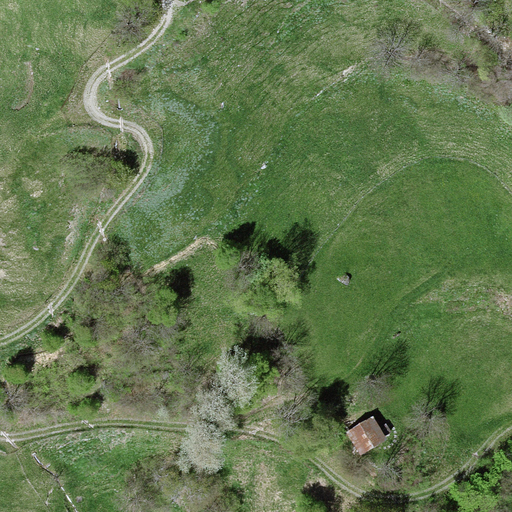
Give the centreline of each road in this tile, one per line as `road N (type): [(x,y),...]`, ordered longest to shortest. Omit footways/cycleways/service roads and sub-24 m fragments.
road 1 (track): [(0,430),(26,434),(137,419),(281,433),(373,496),(418,494),(511,426)]
road 2 (track): [(168,0),(156,29),(102,63),(86,92),(107,118),(134,127),(143,152),(68,276),(0,341)]
